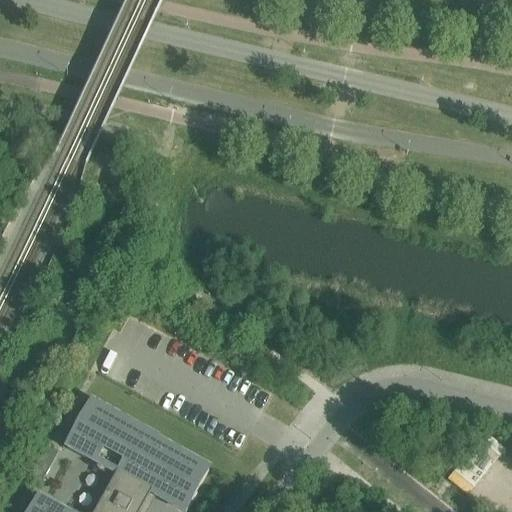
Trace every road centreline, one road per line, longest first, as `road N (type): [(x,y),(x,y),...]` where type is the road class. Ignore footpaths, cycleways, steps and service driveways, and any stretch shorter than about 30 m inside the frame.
road 1 (secondary): [(0,46),(347,132),(511,162)]
road 2 (secondary): [(511,117),(17,0)]
road 3 (unclassified): [(334,427),(374,397),(410,389),(511,413)]
